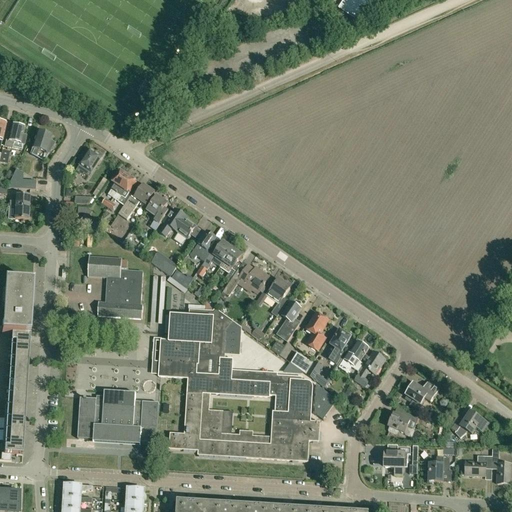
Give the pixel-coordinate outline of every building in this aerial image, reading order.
[(344,0),(338,9),(358,22),(375,13),(383,0),(344,0)] [(24,129),(22,128),(21,126),(18,126),(17,127),(16,127),(12,126),(10,134),(8,134),(5,148),(12,149),(13,143),(24,145),(26,137),(23,136),(24,129)] [(34,142),(30,155),(37,157),(39,151),(49,155),(55,144),(51,141),(52,137),(37,132),(34,142)] [(89,177),(96,166),(101,158),(90,151),(80,165),(76,171),(80,174),(81,172),(89,177)] [(2,152),(0,161),(0,164),(8,166),(11,154),(2,152)] [(16,170),(7,189),(19,190),(35,191),(36,182),(23,181),(23,174),(16,170)] [(127,177),(125,175),(125,174),(120,171),(120,172),(119,171),(112,182),(115,184),(108,196),(113,199),(127,177)] [(107,180),(104,177),(93,193),(96,196),(107,180)] [(131,178),(131,179),(127,177),(113,199),(117,202),(121,197),(125,200),(137,183),(136,183),(136,181),(131,178)] [(147,206),(149,202),(155,194),(143,186),(135,198),(132,196),(118,215),(127,221),(140,202),(147,206)] [(15,208),(29,209),(29,196),(16,196),(15,203),(10,202),(10,208),(15,208)] [(156,231),(163,221),(169,212),(165,210),(168,205),(157,198),(147,212),(157,219),(151,228),(156,231)] [(107,208),(110,203),(105,199),(102,204),(107,208)] [(110,203),(107,208),(112,211),(115,206),(110,203)] [(10,208),(9,220),(28,221),(29,209),(15,208),(10,208)] [(85,215),(96,223),(99,218),(88,210),(85,215)] [(187,240),(196,227),(187,221),(188,219),(175,210),(159,233),(165,237),(171,229),(187,240)] [(101,227),(96,223),(85,215),(79,223),(99,229),(101,227)] [(208,252),(211,248),(216,239),(207,233),(190,257),(195,260),(197,257),(205,262),(211,254),(208,252)] [(224,263),(233,250),(223,243),(214,256),(211,254),(205,262),(196,275),(202,279),(212,263),(216,265),(219,260),(224,263)] [(235,268),(243,257),(233,250),(224,263),(220,268),(229,274),(224,282),(228,285),(238,272),(237,272),(238,270),(235,268)] [(127,260),(122,260),(121,260),(89,258),(90,253),(89,253),(87,279),(88,278),(107,279),(106,304),(99,304),(99,303),(98,303),(97,322),(98,322),(98,317),(141,320),(141,321),(142,321),(143,314),(142,314),(143,307),(141,307),(143,273),(126,272),(127,260)] [(177,267),(168,260),(161,269),(171,276),(177,267)] [(259,293),(263,287),(269,279),(256,269),(254,272),(248,267),(242,275),(238,272),(228,285),(219,298),(223,300),(226,296),(229,298),(241,281),(259,293)] [(171,279),(186,290),(194,279),(190,277),(188,279),(177,271),(171,279)] [(283,299),(284,298),(290,289),(278,281),(272,290),(271,289),(266,296),(278,305),(272,314),(278,318),(289,303),(283,299)] [(1,335),(12,335),(30,337),(33,283),(5,282),(1,335)] [(298,315),(301,310),(291,303),(282,316),(287,320),(277,336),(288,343),(299,327),(294,323),(299,316),(298,315)] [(233,361),(225,360),(225,355),(243,356),(245,331),(233,323),(215,310),(213,312),(189,311),(189,317),(171,316),(169,342),(161,341),(159,368),(155,367),(155,368),(159,368),(159,378),(188,380),(185,436),(171,435),(170,450),(199,452),(198,456),(299,462),(299,463),(308,463),(309,442),(319,443),(320,424),(310,423),(313,388),(312,385),(310,383),(307,382),(302,382),(302,378),(277,377),(277,374),(232,372),(233,361)] [(320,336),(323,331),(328,322),(316,315),(307,330),(314,335),(307,345),(318,352),(325,340),(320,336)] [(266,336),(259,331),(254,338),(261,343),(266,336)] [(342,352),(345,347),(350,338),(346,336),(346,334),(343,332),(341,333),(340,332),(331,346),(337,349),(330,361),(337,365),(344,353),(342,352)] [(30,337),(12,335),(11,339),(11,347),(29,348),(30,340),(30,337)] [(285,347),(277,342),(272,350),(279,356),(285,347)] [(363,346),(358,343),(349,355),(348,354),(339,368),(347,373),(352,365),(357,368),(369,350),(367,349),(367,347),(364,345),(363,346)] [(11,347),(10,359),(28,360),(29,348),(11,347)] [(375,376),(380,369),(385,361),(374,353),(368,361),(364,368),(365,369),(360,376),(359,376),(355,382),(365,388),(369,383),(365,380),(370,372),(375,376)] [(306,375),(313,364),(297,354),(291,364),(306,375)] [(10,359),(9,371),(28,372),(28,360),(10,359)] [(313,364),(306,375),(314,382),(322,369),(313,364)] [(9,371),(9,383),(27,384),(28,372),(9,371)] [(8,395),(26,396),(27,384),(9,383),(8,395)] [(430,405),(434,398),(437,393),(427,386),(423,391),(413,385),(404,399),(412,404),(409,407),(417,412),(424,401),(430,405)] [(347,390),(344,395),(351,400),(354,395),(347,390)] [(323,409),(317,417),(322,420),(338,399),(328,391),(318,405),(323,409)] [(80,399),(78,440),(94,441),(140,443),(156,445),(159,404),(135,403),(136,394),(134,394),(134,395),(105,393),(105,392),(104,392),(104,401),(86,399),(84,399),(80,399)] [(8,395),(7,407),(25,408),(26,396),(8,395)] [(353,402),(344,395),(340,401),(347,405),(349,407),(353,402)] [(5,407),(4,419),(25,420),(25,408),(7,407),(5,407)] [(488,425),(470,413),(466,420),(461,417),(452,430),(456,433),(455,434),(460,440),(466,435),(467,433),(472,436),(476,429),(483,433),(488,425)] [(405,420),(394,415),(388,428),(389,428),(388,431),(389,433),(396,436),(397,435),(399,432),(405,435),(408,428),(412,430),(414,429),(419,419),(407,414),(405,420)] [(3,431),(24,432),(25,420),(4,419),(3,431)] [(3,442),(5,443),(23,444),(24,432),(3,431),(3,442)] [(22,456),(23,444),(5,443),(4,454),(1,454),(1,462),(11,463),(11,462),(10,462),(11,455),(22,456)] [(395,477),(403,477),(403,469),(403,464),(407,464),(408,456),(410,456),(411,449),(398,449),(397,455),(388,455),(386,454),(385,468),(390,469),(395,469),(395,477)] [(499,465),(499,458),(499,450),(492,450),(492,458),(491,471),(498,471),(497,486),(511,486),(511,466),(499,465)] [(450,459),(443,459),(436,458),(436,465),(429,465),(429,483),(443,484),(443,472),(449,472),(450,459)] [(492,458),(486,458),(478,458),(478,464),(465,464),(465,467),(461,467),(461,476),(465,476),(465,477),(486,478),(486,470),(491,471),(492,458)] [(93,487),(82,487),(65,486),(64,498),(81,499),(82,493),(86,493),(93,493),(93,487)] [(127,502),(144,503),(144,491),(128,490),(127,502)] [(0,491),(0,511),(7,511),(9,492),(0,491)] [(9,492),(7,511),(18,511),(20,493),(9,492)] [(92,500),(81,499),(64,498),(63,510),(80,511),(81,506),(84,506),(85,505),(92,505),(92,500)] [(127,502),(126,511),(143,511),(144,503),(127,502)] [(178,502),(176,511),(208,511),(209,504),(178,502)]
